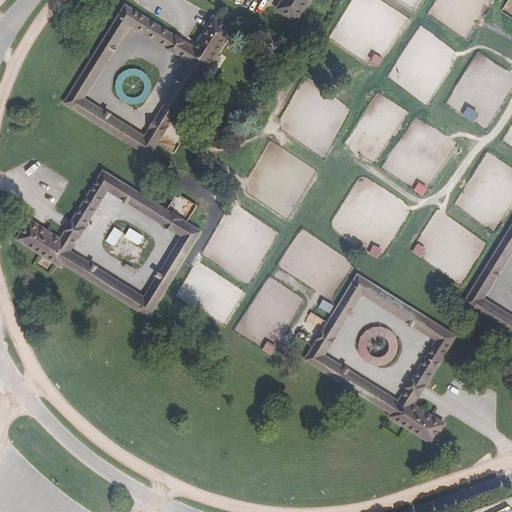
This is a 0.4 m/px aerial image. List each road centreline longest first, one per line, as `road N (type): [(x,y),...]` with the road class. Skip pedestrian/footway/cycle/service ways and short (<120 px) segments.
road 1 (unknown): [(194,495),(114,452),(39,381),(0,285)]
road 2 (unknown): [(511,461),(355,511)]
